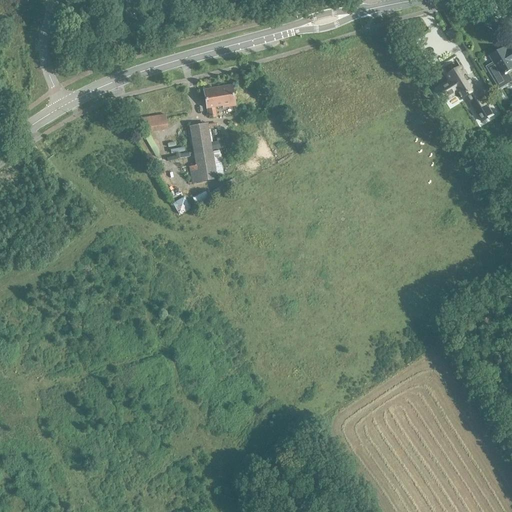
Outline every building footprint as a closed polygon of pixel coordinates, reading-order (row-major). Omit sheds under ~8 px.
[(494,63),(487,67),(500,89),(507,85),(502,76),(505,74),(505,75),(508,74),(507,73),(511,70),(511,68),(510,65),(511,64),(511,48),(502,55),(501,53),(501,52),(500,52),(499,52),(498,52),(490,57),(494,63)] [(477,73),(472,65),(467,68),(475,82),(481,78),(478,73),(477,73)] [(451,80),(440,87),(447,99),(458,92),(462,99),(467,96),(482,122),(493,116),(477,89),(475,90),(461,67),(448,75),(451,80)] [(223,108),(235,106),(231,86),(204,90),(207,109),(208,108),(210,118),(216,117),(214,107),(223,106),(223,108)] [(145,132),(167,129),(165,115),(142,119),(145,132)] [(207,125),(189,127),(196,166),(190,167),(192,183),(216,179),(207,125)] [(233,179),(222,185),(226,192),(237,185),(233,179)] [(179,215),(190,209),(183,198),(173,204),(179,215)]
